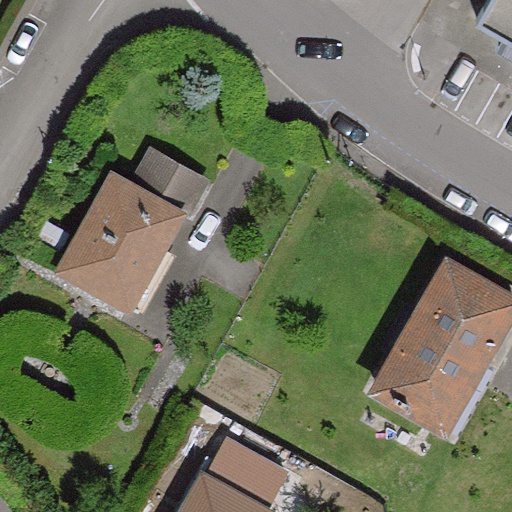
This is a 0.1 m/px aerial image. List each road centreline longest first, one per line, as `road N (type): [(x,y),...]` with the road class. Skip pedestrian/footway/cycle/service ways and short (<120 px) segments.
road 1 (residential): [(249,0),(339,79),(511,189)]
road 2 (residential): [(0,162),(93,0)]
